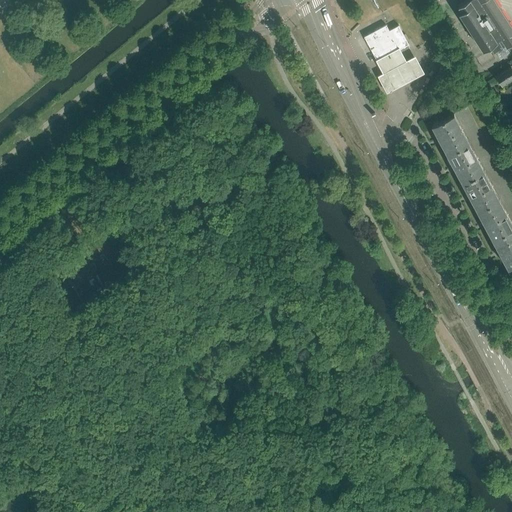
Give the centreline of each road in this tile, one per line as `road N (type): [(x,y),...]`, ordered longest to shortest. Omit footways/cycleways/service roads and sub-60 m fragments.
road 1 (residential): [(0,229),(248,21)]
road 2 (residential): [(511,335),(415,145),(391,126)]
road 3 (secondary): [(300,0),(373,141)]
road 4 (secondary): [(373,141),(316,0)]
road 5 (secondary): [(445,273),(373,141)]
road 6 (secondary): [(445,273),(504,391)]
